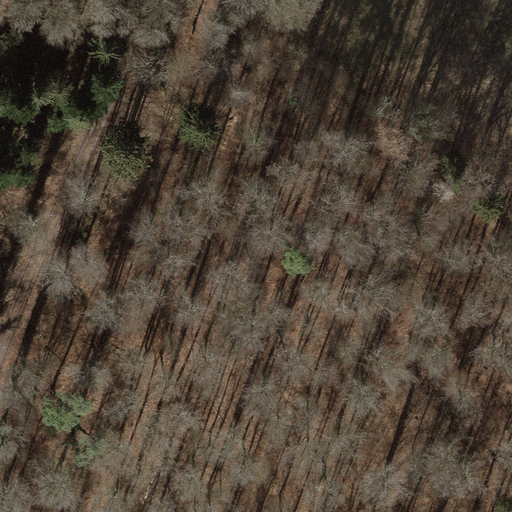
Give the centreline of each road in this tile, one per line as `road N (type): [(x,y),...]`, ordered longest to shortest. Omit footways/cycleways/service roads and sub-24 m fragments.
road 1 (track): [(158,0),(116,115),(0,346)]
road 2 (track): [(362,41),(511,172)]
